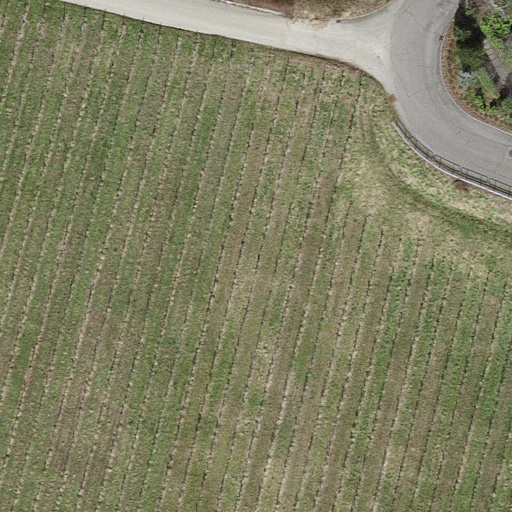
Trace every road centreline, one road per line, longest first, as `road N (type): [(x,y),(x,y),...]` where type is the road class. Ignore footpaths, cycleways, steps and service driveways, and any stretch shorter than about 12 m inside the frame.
road 1 (track): [(124,0),(411,65)]
road 2 (residential): [(511,165),(445,136),(422,104),(411,65),(429,0)]
